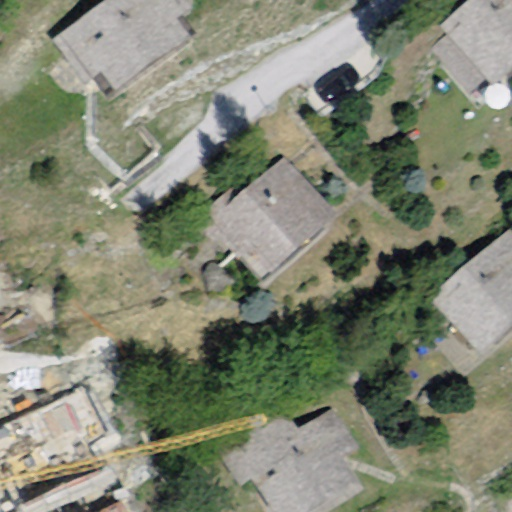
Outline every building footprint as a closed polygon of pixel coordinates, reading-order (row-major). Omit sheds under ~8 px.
[(182,6),(178,0),(119,0),(71,34),(109,87),(181,37),(167,17),(182,6)] [(511,79),(511,0),(489,0),(445,37),(493,95),(511,79)] [(335,220),(283,163),(217,221),(269,278),(335,220)] [(511,333),(511,262),(498,248),(439,303),(488,356),(511,333)] [(293,445),(277,419),(218,456),(247,502),(263,492),(275,511),(340,511),(360,500),(342,472),(357,462),(332,421),(293,445)]
